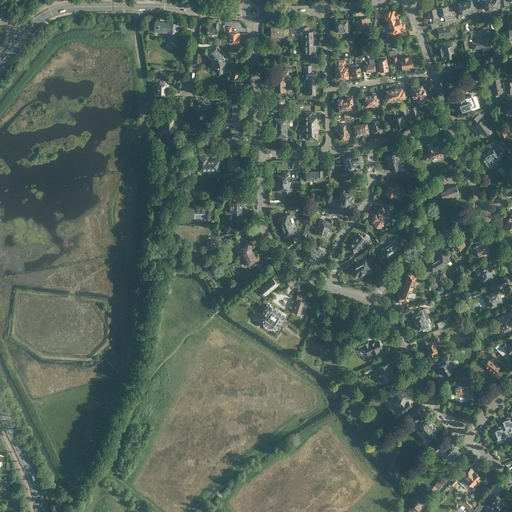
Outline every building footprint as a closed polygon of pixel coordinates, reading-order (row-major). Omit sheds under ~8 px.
[(472,3),(471,0),(468,0),(469,1),(464,2),(468,14),(472,13),(477,12),(477,11),(476,7),(475,6),(474,7),(474,6),(473,3),(472,2),(472,3)] [(492,10),(492,9),(490,0),(481,0),(482,4),(485,4),(486,10),(490,9),(490,11),(492,10)] [(490,0),(492,9),(499,7),(499,4),(498,4),(497,0),(490,0)] [(460,3),(457,3),(461,15),(464,14),(464,15),(468,14),(464,2),(460,3)] [(457,19),(456,15),(455,13),(455,11),(449,12),(448,7),(437,8),(439,17),(444,16),(445,22),(457,19)] [(439,17),(437,8),(427,10),(428,18),(433,18),(434,24),(438,23),(440,22),(439,17)] [(388,23),(387,23),(388,24),(389,24),(388,23),(398,19),(395,10),(390,12),(390,11),(382,14),(381,12),(378,14),(379,18),(385,16),(385,19),(386,18),(388,23)] [(356,21),(357,28),(366,27),(366,29),(369,28),(368,22),(365,23),(365,18),(359,19),(359,20),(356,21)] [(389,24),(388,24),(389,28),(391,27),(392,30),(387,32),(388,35),(400,30),(399,30),(406,27),(404,23),(402,24),(399,18),(398,19),(388,23),(389,24)] [(490,30),(494,29),(494,26),(493,20),(493,18),(488,19),(489,25),(487,25),(487,27),(482,28),(483,29),(479,30),(480,37),(484,36),(484,39),(481,40),(482,48),(492,46),(489,30),(490,30)] [(438,23),(434,24),(431,24),(432,29),(438,28),(439,37),(451,35),(449,26),(462,24),(461,23),(460,22),(457,19),(445,22),(442,22),(443,27),(439,27),(438,23)] [(348,24),(348,23),(347,20),(336,20),(336,31),(340,31),(340,33),(344,33),(344,31),(348,31),(348,28),(351,28),(350,24),(348,24)] [(180,49),(180,41),(178,41),(179,24),(169,24),(168,23),(155,22),(155,31),(166,32),(168,32),(167,48),(180,49)] [(217,34),(218,22),(215,22),(214,28),(208,27),(207,35),(212,35),(212,36),(217,37),(217,34)] [(284,28),(284,26),(271,27),(271,37),(285,36),(289,36),(289,28),(284,28)] [(305,39),(313,39),(313,31),(308,31),(308,26),(301,26),(301,35),(305,35),(305,39)] [(235,44),(240,44),(239,33),(236,33),(236,31),(231,32),(231,27),(227,27),(228,34),(229,33),(229,38),(231,38),(231,42),(235,42),(235,44)] [(479,29),(470,31),(471,38),(476,37),(477,41),(472,42),(473,50),(482,48),(481,40),(480,37),(479,30),(479,29)] [(445,45),(441,46),(442,56),(447,55),(447,57),(448,58),(451,57),(452,56),(451,51),(453,51),(452,45),(452,44),(448,45),(448,44),(445,45)] [(211,53),(209,51),(206,53),(209,55),(210,54),(214,60),(215,62),(225,58),(216,49),(211,53)] [(397,58),(397,56),(396,50),(389,52),(390,57),(392,57),(394,64),(398,63),(401,62),(402,68),(412,67),(411,56),(408,57),(408,56),(402,57),(402,58),(397,58)] [(224,72),(225,58),(215,62),(216,64),(216,71),(224,72)] [(376,70),(374,63),(374,58),(369,59),(368,60),(368,59),(364,60),(366,72),(368,72),(369,72),(369,73),(370,72),(372,72),(372,71),(376,70)] [(380,72),(389,70),(387,58),(378,60),(380,72)] [(359,76),(361,75),(362,75),(360,64),(362,64),(361,59),(360,59),(356,60),(357,65),(351,66),(352,68),(353,77),(354,77),(355,77),(357,76),(358,76),(359,76)] [(311,72),(311,65),(304,66),(305,72),(306,72),(306,79),(304,79),(304,83),(307,83),(309,83),(315,82),(315,79),(316,79),(316,73),(314,73),(314,72),(311,72)] [(276,83),(285,83),(285,78),(286,78),(286,75),(288,75),(288,71),(281,71),(281,75),(274,76),(274,83),(276,83)] [(240,84),(241,84),(241,80),(239,80),(239,79),(235,80),(237,73),(234,72),(231,80),(232,91),(240,91),(239,87),(240,87),(240,84)] [(503,97),(507,96),(506,87),(501,88),(499,78),(491,79),(494,95),(502,93),(503,93),(503,97)] [(168,87),(169,84),(166,81),(160,81),(160,85),(159,84),(159,92),(154,92),(154,96),(164,96),(164,89),(166,89),(168,87)] [(285,86),(285,83),(276,83),(276,91),(278,91),(279,94),(285,94),(285,92),(288,92),(288,90),(290,90),(290,86),(285,86)] [(412,88),(410,89),(411,93),(413,92),(415,97),(416,100),(419,100),(419,101),(421,102),(423,101),(424,99),(424,98),(426,98),(425,94),(426,94),(425,89),(423,89),(421,85),(418,86),(417,85),(416,86),(415,87),(412,88)] [(402,88),(394,89),(396,101),(401,101),(400,98),(407,97),(406,92),(404,92),(404,90),(402,91),(402,88)] [(396,101),(394,89),(386,91),(387,93),(385,94),(387,101),(391,100),(391,102),(396,101)] [(376,94),(375,93),(372,93),(372,95),(370,96),(372,106),(380,104),(379,98),(377,99),(376,94)] [(372,106),(370,96),(368,96),(368,95),(368,96),(367,94),(364,94),(364,96),(363,96),(365,107),(372,106)] [(471,106),(475,104),(472,96),(461,99),(461,101),(462,104),(460,105),(462,111),(466,109),(467,109),(470,108),(471,107),(471,106)] [(345,100),(346,109),(350,108),(350,111),(353,110),(353,108),(352,98),(351,98),(350,97),(349,98),(348,99),(347,99),(347,100),(345,100)] [(347,114),(346,109),(345,100),(343,101),(342,100),(341,99),(339,99),(338,100),(340,113),(344,112),(345,115),(347,114)] [(205,101),(199,100),(198,100),(197,114),(204,114),(204,113),(211,113),(212,105),(205,104),(205,101)] [(222,125),(231,124),(231,108),(237,107),(237,104),(228,104),(228,111),(228,116),(222,117),(222,125)] [(409,108),(408,105),(405,106),(408,119),(413,117),(414,121),(420,119),(417,106),(409,108)] [(408,119),(405,106),(401,107),(394,108),(395,112),(401,110),(402,114),(403,116),(394,118),(396,128),(405,125),(404,120),(408,119)] [(234,116),(234,111),(237,111),(237,107),(231,108),(231,124),(231,126),(234,126),(234,127),(239,127),(238,121),(240,121),(240,120),(241,120),(242,120),(242,119),(243,119),(243,118),(242,118),(242,117),(241,117),(240,117),(240,116),(234,116)] [(307,125),(318,124),(318,119),(317,119),(317,116),(312,116),(312,115),(313,115),(313,112),(305,112),(305,117),(306,117),(306,121),(307,121),(307,125)] [(490,130),(488,128),(483,122),(485,120),(480,113),(474,117),(478,122),(471,127),(477,135),(482,131),(485,135),(486,135),(487,136),(493,132),(491,130),(490,130)] [(290,123),(290,114),(279,114),(279,117),(280,117),(280,118),(275,118),(275,121),(274,121),(274,127),(288,127),(289,127),(288,123),(290,123)] [(166,129),(166,132),(175,133),(176,122),(173,121),(173,117),(164,117),(164,120),(166,120),(166,125),(164,125),(164,129),(166,129)] [(372,122),(369,123),(370,129),(374,128),(374,132),(378,132),(382,131),(381,131),(382,131),(381,124),(380,124),(380,121),(379,121),(379,120),(372,122)] [(367,123),(360,124),(362,134),(365,133),(366,135),(369,134),(368,132),(369,132),(367,123)] [(349,130),(349,128),(347,128),(347,126),(346,125),(346,124),(341,124),(340,124),(340,131),(339,131),(340,135),(344,135),(344,130),(346,130),(348,130),(349,130)] [(362,134),(360,124),(353,126),(356,135),(357,137),(359,137),(359,134),(362,134)] [(288,127),(274,127),(275,132),(276,132),(276,136),(280,136),(280,137),(280,140),(288,140),(287,135),(290,135),(290,131),(288,131),(288,127)] [(344,135),(340,135),(340,140),(348,139),(348,130),(346,130),(344,130),(344,135)] [(318,138),(317,131),(307,132),(307,139),(313,139),(313,140),(317,140),(317,138),(318,138)] [(496,143),(502,150),(508,146),(502,139),(496,143)] [(441,153),(445,151),(442,144),(438,145),(438,146),(434,147),(432,143),(426,145),(429,153),(423,155),(425,160),(442,154),(441,153)] [(501,150),(498,147),(494,150),(492,148),(490,150),(489,149),(481,155),(482,156),(480,158),(487,166),(488,166),(489,167),(493,164),(492,163),(495,160),(496,161),(500,158),(499,157),(499,156),(497,154),(501,150)] [(228,169),(239,169),(239,162),(236,162),(236,161),(235,160),(234,160),(234,158),(233,158),(232,152),(229,153),(229,157),(228,157),(228,169)] [(397,162),(400,161),(400,158),(398,153),(389,155),(390,161),(389,161),(389,163),(397,162)] [(361,157),(360,157),(360,156),(359,156),(357,156),(357,157),(354,157),(356,166),(355,166),(356,170),(358,169),(359,172),(362,171),(361,168),(362,167),(362,166),(363,166),(362,165),(363,164),(364,164),(363,162),(362,161),(361,160),(362,160),(363,159),(362,157),(361,157)] [(207,161),(207,157),(200,157),(200,160),(198,160),(199,170),(213,170),(213,172),(219,172),(219,167),(221,167),(224,167),(224,158),(221,158),(221,160),(207,161)] [(347,159),(348,159),(345,160),(345,161),(345,163),(346,164),(349,163),(349,167),(348,168),(349,170),(349,171),(350,173),(356,171),(356,170),(355,166),(356,166),(354,157),(351,158),(348,158),(348,159),(347,159)] [(397,162),(389,163),(390,166),(389,166),(390,171),(395,169),(395,171),(400,170),(397,162)] [(322,173),(322,170),(313,171),(313,179),(317,179),(317,181),(325,181),(328,181),(328,175),(322,175),(322,173)] [(310,181),(310,179),(313,179),(313,171),(304,171),(305,176),(299,176),(299,184),(302,184),(302,180),(306,180),(306,181),(310,181)] [(278,182),(288,181),(288,177),(289,177),(288,172),(284,172),(284,174),(277,174),(278,182)] [(288,181),(278,182),(278,192),(281,192),(281,189),(284,189),(284,195),(290,194),(290,191),(289,191),(289,186),(288,181)] [(400,189),(401,186),(395,184),(394,188),(388,186),(387,190),(386,190),(385,194),(395,197),(396,194),(399,195),(401,190),(400,189)] [(452,199),(460,196),(456,185),(446,189),(447,190),(443,192),(442,189),(443,189),(441,184),(432,188),(434,192),(440,190),(441,192),(440,193),(443,199),(451,195),(452,199)] [(341,199),(341,200),(349,201),(353,202),(354,194),(346,192),(347,187),(342,186),(341,190),(343,190),(341,199)] [(242,207),(243,207),(243,194),(235,194),(235,197),(236,197),(236,202),(229,202),(229,205),(232,205),(232,208),(230,209),(230,212),(237,212),(237,214),(242,214),(242,207)] [(349,201),(341,200),(338,199),(337,208),(348,210),(349,201)] [(380,209),(377,214),(384,219),(384,220),(386,221),(388,219),(390,221),(393,217),(392,216),(394,214),(390,211),(386,208),(385,210),(382,207),(381,209),(380,209)] [(282,227),(293,223),(291,218),(290,214),(282,217),(282,216),(282,215),(281,215),(280,215),(279,215),(279,216),(279,217),(279,218),(281,223),(280,223),(282,227)] [(384,219),(377,214),(375,214),(374,216),(374,217),(372,216),(369,222),(374,225),(375,225),(378,227),(377,228),(380,230),(382,230),(384,226),(381,224),(384,220),(384,219)] [(321,227),(329,229),(331,230),(333,223),(334,220),(331,219),(330,222),(323,220),(321,227)] [(293,223),(282,227),(283,232),(284,231),(286,236),(287,237),(287,238),(288,238),(289,238),(289,237),(290,237),(290,236),(290,235),(290,234),(297,231),(296,228),(293,223)] [(321,227),(317,225),(315,232),(318,233),(317,234),(321,235),(322,234),(327,236),(328,235),(329,229),(321,227)] [(392,233),(390,230),(389,231),(379,237),(380,237),(382,241),(385,238),(390,235),(392,233)] [(354,239),(361,245),(363,242),(366,244),(368,241),(366,239),(358,234),(354,239)] [(392,240),(391,239),(392,238),(390,235),(385,238),(388,243),(389,244),(394,251),(398,249),(397,248),(402,245),(403,244),(403,243),(403,242),(402,242),(401,242),(400,242),(399,243),(395,237),(392,240)] [(210,239),(210,248),(220,247),(220,239),(210,239)] [(361,245),(354,239),(349,245),(353,248),(351,250),(355,253),(361,245)] [(488,248),(485,242),(483,239),(475,242),(476,245),(475,246),(477,251),(474,252),(475,253),(475,252),(478,259),(480,258),(479,256),(490,252),(489,251),(490,250),(489,249),(488,248)] [(244,257),(252,252),(250,247),(252,246),(250,241),(248,242),(246,240),(244,242),(245,244),(243,245),(243,247),(240,249),(240,250),(238,251),(240,254),(242,253),(244,257)] [(463,242),(462,240),(458,242),(458,241),(451,245),(453,247),(450,249),(453,255),(455,254),(454,251),(465,245),(464,242),(463,242)] [(303,241),(297,246),(300,249),(306,244),(303,241)] [(394,251),(389,244),(385,247),(385,246),(384,245),(384,246),(380,248),(384,253),(383,254),(382,255),(382,256),(383,257),(384,257),(385,257),(386,256),(390,253),(390,254),(394,251)] [(311,245),(306,252),(305,252),(304,252),(303,252),(303,253),(303,254),(303,255),(304,255),(305,255),(304,256),(310,259),(316,250),(315,249),(316,248),(311,245)] [(318,251),(316,250),(310,259),(316,263),(317,264),(318,264),(319,264),(319,263),(320,263),(320,262),(320,261),(319,261),(318,260),(323,253),(319,250),(318,251)] [(441,255),(435,259),(439,267),(444,264),(445,266),(446,267),(447,267),(447,266),(448,266),(448,265),(448,264),(447,262),(450,261),(448,258),(449,257),(447,254),(445,256),(442,251),(440,253),(441,255)] [(252,252),(244,257),(246,261),(244,262),(246,265),(248,264),(252,262),(253,264),(260,260),(258,256),(255,257),(252,252)] [(355,257),(350,259),(351,261),(352,262),(355,266),(352,267),(353,270),(352,270),(355,275),(359,273),(360,276),(364,274),(359,264),(358,264),(355,257)] [(365,260),(359,264),(364,274),(371,270),(370,267),(369,268),(368,268),(366,263),(368,263),(366,259),(364,260),(365,260)] [(439,267),(435,259),(429,263),(427,260),(425,262),(427,266),(426,267),(429,273),(432,271),(433,273),(434,273),(434,274),(435,274),(436,273),(436,272),(436,271),(435,269),(439,267)] [(480,265),(474,267),(475,270),(477,269),(478,272),(481,271),(484,279),(480,281),(481,283),(489,280),(488,278),(492,276),(488,265),(481,268),(480,265)] [(414,274),(413,274),(410,270),(406,274),(408,277),(406,281),(404,285),(412,288),(416,275),(418,274),(417,273),(416,272),(414,273),(414,274)] [(273,278),(259,289),(262,292),(260,294),(263,297),(265,295),(278,284),(273,278)] [(407,301),(412,288),(404,285),(402,290),(403,290),(401,294),(398,295),(399,301),(403,300),(407,301)] [(487,295),(486,292),(491,290),(489,287),(473,293),(474,296),(480,293),(480,294),(481,293),(484,301),(485,300),(487,305),(486,305),(487,308),(496,304),(495,302),(501,299),(500,295),(501,294),(500,290),(487,295)] [(305,297),(298,295),(296,300),(297,300),(293,312),(296,313),(295,314),(298,314),(300,315),(303,306),(304,307),(306,307),(306,306),(307,305),(306,304),(306,303),(304,303),(304,302),(303,302),(305,297)] [(268,304),(267,304),(261,313),(259,313),(258,315),(258,316),(261,318),(261,319),(264,321),(263,322),(264,325),(268,328),(270,327),(272,325),(278,329),(279,329),(280,327),(280,326),(280,325),(285,317),(286,316),(285,316),(283,315),(284,314),(284,315),(284,314),(283,314),(279,311),(279,310),(280,308),(277,307),(276,308),(276,307),(275,308),(270,305),(271,305),(270,305),(269,306),(268,304)] [(339,317),(340,311),(334,310),(334,316),(332,316),(331,319),(327,318),(326,325),(331,326),(331,328),(335,328),(336,327),(336,329),(340,329),(340,324),(338,324),(339,320),(340,320),(340,317),(339,317)] [(416,323),(425,319),(425,318),(428,317),(426,311),(423,313),(421,310),(412,313),(416,323)] [(508,319),(506,314),(496,318),(500,327),(495,329),(497,333),(498,332),(501,339),(505,337),(503,331),(511,327),(510,323),(509,319),(508,319)] [(428,318),(416,323),(419,331),(426,328),(427,331),(430,329),(428,323),(429,322),(428,318)] [(446,319),(437,323),(439,328),(448,325),(446,319)] [(433,343),(439,341),(437,337),(428,341),(425,340),(423,344),(427,345),(431,355),(437,353),(433,343)] [(367,339),(358,343),(360,349),(365,347),(368,354),(373,351),(374,355),(379,352),(378,349),(381,348),(381,347),(382,347),(380,342),(379,342),(379,341),(375,343),(375,342),(370,344),(370,345),(369,345),(367,339)] [(511,352),(511,339),(507,343),(505,340),(500,344),(500,343),(496,347),(504,355),(508,352),(506,350),(507,349),(511,353),(511,352)] [(494,359),(497,356),(490,350),(487,352),(490,354),(489,355),(492,357),(489,360),(484,366),(494,374),(500,366),(496,363),(496,364),(491,361),(493,358),(494,359)] [(452,372),(451,371),(452,371),(449,366),(450,365),(448,362),(449,361),(447,358),(442,361),(444,364),(438,367),(438,368),(436,369),(438,373),(441,371),(444,376),(448,373),(449,374),(450,374),(451,374),(452,373),(452,372)] [(389,363),(378,368),(381,376),(383,375),(384,376),(383,377),(384,377),(386,382),(391,380),(390,378),(394,376),(393,373),(389,363),(389,364),(389,363)] [(469,383),(470,375),(463,374),(463,378),(460,378),(460,381),(455,385),(454,389),(456,390),(455,396),(468,397),(468,395),(471,396),(471,390),(468,389),(469,386),(467,386),(467,383),(469,383)] [(396,388),(390,393),(396,402),(394,403),(397,408),(397,409),(399,412),(400,412),(402,411),(403,412),(405,412),(406,410),(405,409),(411,405),(405,396),(402,398),(400,395),(401,395),(396,388)] [(404,419),(408,424),(414,420),(410,415),(404,419)] [(435,436),(435,435),(435,434),(433,433),(434,432),(435,432),(436,430),(436,429),(435,427),(433,427),(429,423),(430,422),(423,415),(418,420),(421,422),(418,425),(423,430),(421,432),(425,436),(427,434),(431,438),(432,438),(433,438),(434,438),(434,437),(435,437),(435,436)] [(511,416),(511,415),(508,416),(509,418),(502,421),(504,425),(507,432),(511,430),(510,428),(511,427),(511,416)] [(498,442),(499,442),(503,440),(502,438),(508,436),(507,432),(504,425),(500,426),(501,428),(494,431),(497,437),(496,438),(498,442)] [(449,447),(447,445),(441,452),(446,456),(448,454),(451,456),(448,459),(453,463),(459,456),(457,455),(460,452),(452,444),(449,447)] [(473,485),(480,477),(471,468),(459,481),(461,483),(463,480),(470,486),(472,484),(473,485)] [(453,485),(458,480),(457,480),(455,478),(450,483),(448,485),(450,487),(451,488),(453,485)] [(441,484),(438,480),(431,489),(434,493),(441,484)] [(506,505),(495,495),(493,497),(492,495),(487,501),(485,503),(487,504),(486,506),(488,509),(488,508),(491,511),(497,511),(498,511),(502,511),(503,511),(503,510),(502,509),(506,505)] [(476,506),(468,498),(467,500),(466,500),(464,502),(470,508),(469,510),(471,511),(476,506)] [(417,511),(422,507),(417,503),(412,509),(409,507),(404,511),(417,511)]
